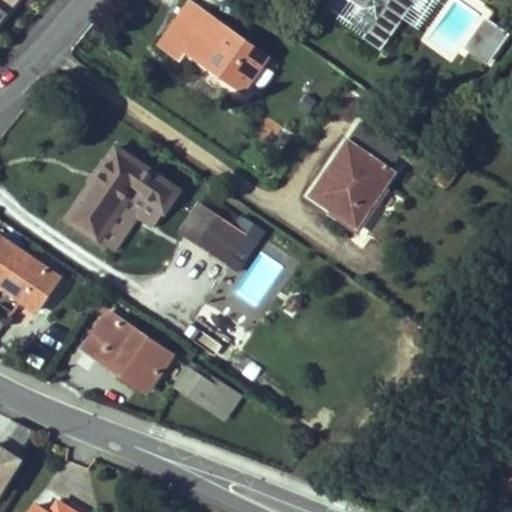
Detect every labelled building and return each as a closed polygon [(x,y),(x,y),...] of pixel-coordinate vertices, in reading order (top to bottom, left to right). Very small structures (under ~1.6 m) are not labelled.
[(0,0),(0,27),(21,0),(0,0)] [(380,0),(386,4),(364,34),(361,39),(379,51),(414,0),(349,0),(363,10),(369,0),(380,0)] [(386,4),(380,0),(369,0),(363,10),(352,26),(364,34),(386,4)] [(189,5),(161,46),(179,59),(185,51),(241,91),(264,58),(189,5)] [(477,50),(496,25),(485,17),(467,43),(477,50)] [(496,25),(477,50),(486,57),(505,31),(496,25)] [(264,67),(253,85),(264,92),(275,74),(264,67)] [(359,123),(309,195),(357,228),(395,174),(389,170),(401,152),(359,123)] [(134,191),(164,212),(179,191),(118,148),(68,219),(99,241),(134,191)] [(446,167),(435,181),(448,190),(459,175),(446,167)] [(134,191),(99,241),(114,251),(138,215),(154,227),(164,212),(134,191)] [(216,255),(233,228),(201,206),(183,232),(216,255)] [(216,255),(233,267),(251,241),(233,228),(216,255)] [(0,281),(9,288),(7,291),(34,312),(59,278),(1,237),(0,238),(0,281)] [(9,288),(0,281),(0,286),(7,291),(9,288)] [(116,366),(149,389),(173,355),(111,311),(84,350),(113,370),(116,366)] [(243,395),(193,361),(190,367),(218,386),(204,407),(225,421),(243,395)] [(116,366),(113,370),(146,393),(149,389),(116,366)] [(190,367),(176,387),(204,407),(218,386),(190,367)] [(74,511),(59,502),(52,511),(74,511)]
